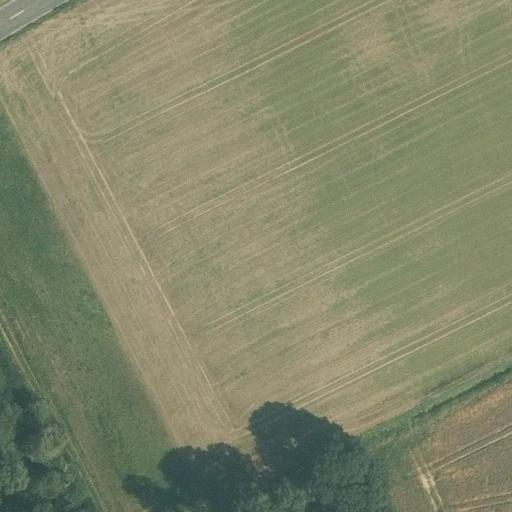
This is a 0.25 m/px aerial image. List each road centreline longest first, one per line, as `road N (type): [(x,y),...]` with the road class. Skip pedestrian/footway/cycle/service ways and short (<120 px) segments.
road 1 (track): [(511,360),(214,511)]
road 2 (track): [(0,312),(104,511)]
